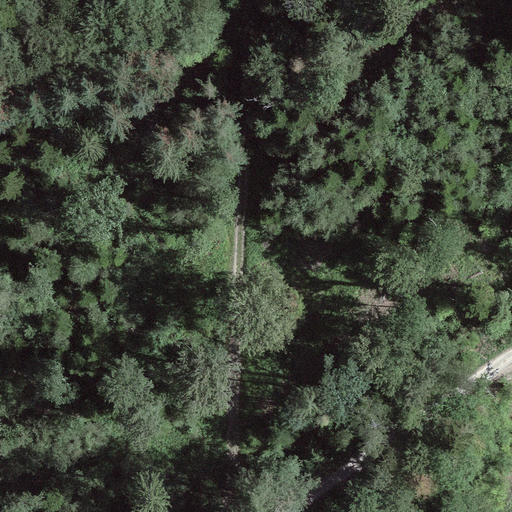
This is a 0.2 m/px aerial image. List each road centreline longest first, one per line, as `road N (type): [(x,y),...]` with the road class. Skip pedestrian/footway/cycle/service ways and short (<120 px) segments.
road 1 (track): [(253,0),(219,511)]
road 2 (track): [(511,362),(297,511)]
